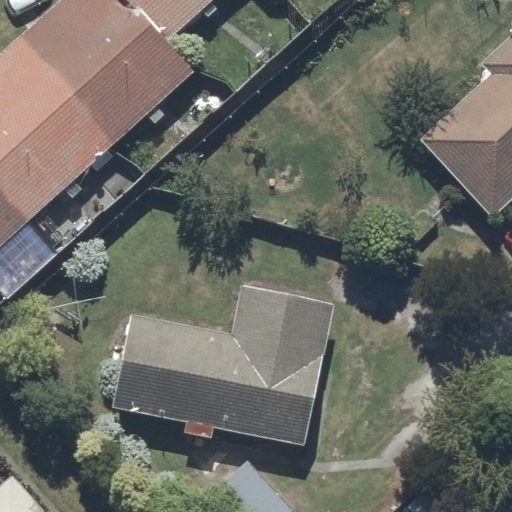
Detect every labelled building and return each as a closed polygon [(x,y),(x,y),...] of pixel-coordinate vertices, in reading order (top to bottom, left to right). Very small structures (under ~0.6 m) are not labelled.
[(0,258),(203,80),(173,45),(224,0),(68,0),(0,60),(0,258)] [(488,82),(417,145),(490,228),(511,208),(511,39),(478,70),(488,82)] [(228,341),(128,320),(108,416),(181,431),(179,442),(210,449),(213,437),(305,456),(334,312),(238,292),(228,341)] [(188,511),(287,511),(244,466),(210,499),(202,490),(184,507),(188,511)] [(0,511),(32,511),(0,473),(0,511)]
